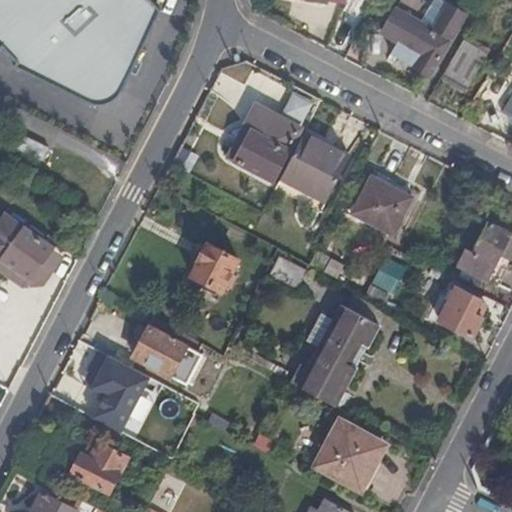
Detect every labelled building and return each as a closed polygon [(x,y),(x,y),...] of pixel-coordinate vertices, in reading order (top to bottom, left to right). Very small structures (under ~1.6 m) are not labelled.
[(0,0),(0,45),(0,47),(21,66),(90,99),(98,104),(119,97),(160,16),(145,0),(0,0)] [(348,0),(346,5),(337,27),(356,35),(370,4),(362,0),(348,0)] [(390,54),(430,77),(466,16),(448,6),(433,31),(397,10),(382,34),(396,43),(390,54)] [(442,76),(465,89),(486,56),(462,41),(442,76)] [(285,87),(278,100),(304,114),(311,100),(285,87)] [(511,94),(502,111),(511,116),(511,94)] [(229,157),(273,180),(300,129),(262,109),(252,128),(246,125),(229,157)] [(511,116),(502,111),(500,115),(511,123),(511,116)] [(305,134),(332,148),(335,143),(307,128),(305,134)] [(9,144),(42,158),(48,145),(16,129),(9,144)] [(281,178),(326,201),(349,157),(332,148),(305,134),(281,178)] [(352,213),(392,235),(412,198),(371,177),(352,213)] [(281,178),(276,189),(320,212),(326,201),(281,178)] [(54,248),(7,212),(0,223),(0,257),(31,280),(54,248)] [(461,267),(486,279),(499,252),(507,255),(511,245),(511,237),(508,235),(509,234),(488,224),(473,254),(468,251),(461,267)] [(232,275),(239,261),(208,245),(198,263),(200,263),(192,277),(205,283),(199,294),(216,303),(226,286),(231,289),(237,278),(232,275)] [(0,257),(0,273),(24,290),(43,288),(65,256),(54,248),(31,280),(0,257)] [(268,277),(294,291),(306,270),(279,255),(268,277)] [(369,285),(364,295),(373,300),(378,290),(369,285)] [(439,320),(472,337),(481,319),(477,316),(484,303),(455,287),(439,320)] [(291,382),(335,405),(356,367),(349,363),(361,342),(368,346),(379,325),(341,305),(300,380),(294,376),(291,382)] [(200,343),(153,318),(147,329),(138,324),(133,334),(142,339),(133,356),(185,385),(201,355),(196,352),(200,343)] [(74,394),(98,406),(106,392),(82,378),(74,394)] [(316,466),(360,489),(384,445),(339,422),(316,466)] [(252,445),(267,453),(277,436),(261,428),(252,445)] [(73,473),(109,492),(128,457),(99,442),(90,459),(82,454),(73,473)] [(164,472),(177,479),(185,464),(172,457),(171,459),(164,472)] [(75,511),(76,511),(41,493),(31,511),(75,511)] [(351,511),(326,498),(319,511),(312,507),(309,511),(351,511)] [(93,511),(95,507),(83,500),(76,511),(75,511),(93,511)]
